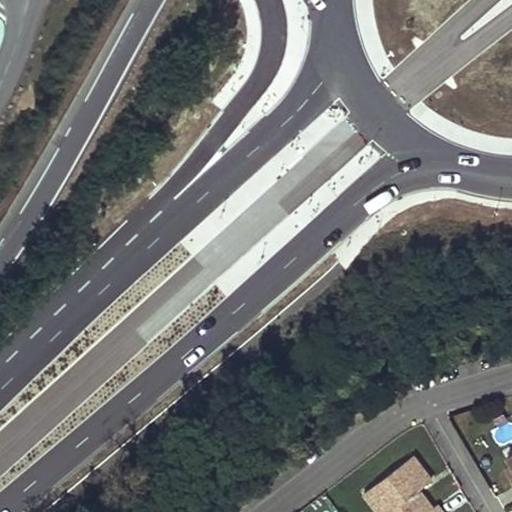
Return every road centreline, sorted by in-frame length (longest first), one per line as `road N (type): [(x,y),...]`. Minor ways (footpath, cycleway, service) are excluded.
road 1 (primary): [(0,507),(392,172),(482,161)]
road 2 (primary): [(349,41),(286,122),(39,349)]
road 3 (primary): [(270,0),(274,39),(261,80),(39,349)]
road 4 (motorway): [(142,0),(0,242)]
road 5 (residential): [(257,511),(422,389)]
road 6 (primary): [(349,41),(382,100),(427,139),(482,161)]
road 7 (residential): [(422,389),(495,511)]
